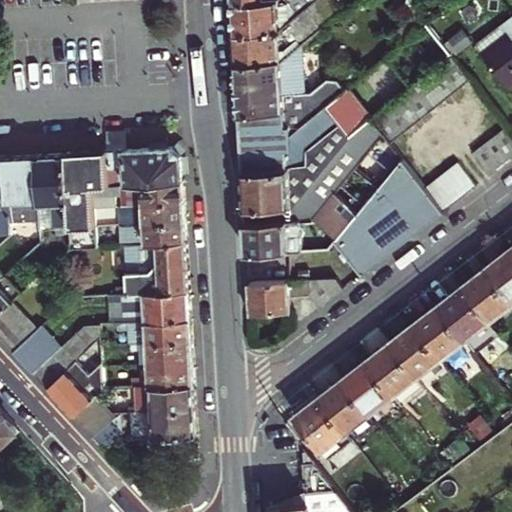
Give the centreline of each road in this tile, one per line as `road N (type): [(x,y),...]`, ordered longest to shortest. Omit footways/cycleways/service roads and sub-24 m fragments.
road 1 (tertiary): [(200,0),(233,403)]
road 2 (residential): [(233,403),(511,190)]
road 3 (residential): [(0,368),(132,511)]
